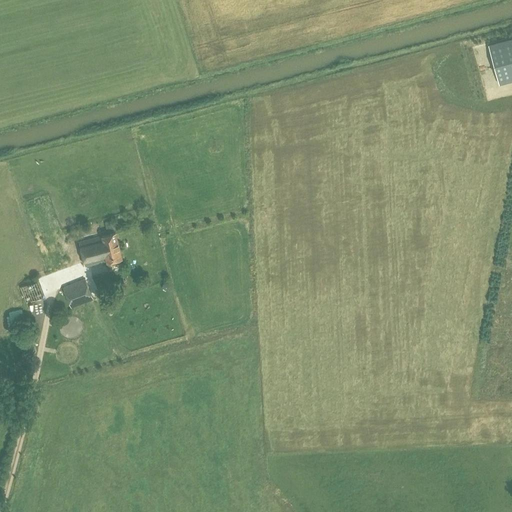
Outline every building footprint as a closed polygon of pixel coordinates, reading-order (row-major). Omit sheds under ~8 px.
[(59,231),(45,234),(49,251),(63,248),(59,231)] [(79,241),(85,266),(106,261),(107,262),(122,258),(116,232),(79,241)] [(63,287),(71,308),(93,299),(85,278),(63,287)] [(25,302),(43,295),(38,280),(20,287),(25,302)] [(166,291),(169,290),(170,287),(169,284),(166,282),(163,283),(162,286),(163,289),(166,291)]
